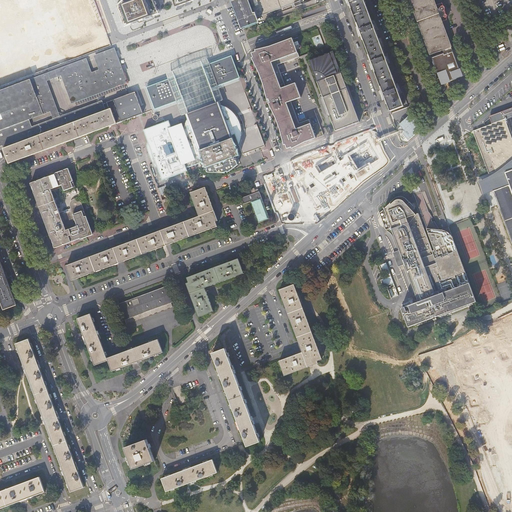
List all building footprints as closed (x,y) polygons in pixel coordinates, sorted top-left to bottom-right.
[(124,27),(159,14),(153,0),(122,0),(117,6),(124,27)] [(235,0),(233,1),(231,2),(241,28),(257,22),(256,18),(304,0),(235,0)] [(406,107),(366,0),(346,0),(388,113),(406,107)] [(410,0),(430,55),(443,50),(451,47),(441,18),(444,17),(446,18),(447,17),(447,15),(446,14),(444,14),(443,11),(445,10),(445,8),(442,3),(436,5),(434,0),(410,0)] [(288,144),(289,144),(291,145),(292,147),(316,138),(312,126),(309,119),(306,120),(299,123),(291,101),(298,98),(301,97),(296,83),(286,86),(277,64),(296,57),(299,56),(292,37),(256,51),(257,53),(256,56),(253,57),(287,145),(288,144)] [(110,42),(0,85),(0,141),(9,163),(43,151),(143,114),(135,92),(129,94),(113,51),(110,42)] [(444,53),(432,57),(442,84),(462,76),(451,47),(443,50),(444,53)] [(309,59),(336,131),(360,122),(333,50),(309,59)] [(232,55),(224,59),(203,66),(204,70),(206,70),(207,71),(212,81),(211,83),(210,85),(211,88),(240,77),(232,55)] [(182,74),(203,66),(200,60),(173,71),(175,77),(182,74)] [(205,74),(204,74),(203,73),(203,71),(203,70),(204,70),(203,66),(182,74),(175,77),(176,79),(174,82),(178,93),(179,94),(180,95),(182,95),(183,98),(188,112),(201,107),(216,102),(211,88),(210,85),(208,85),(208,84),(207,83),(207,82),(207,81),(208,80),(206,74),(205,74)] [(183,98),(182,95),(180,95),(179,94),(178,93),(174,82),(176,79),(175,77),(167,80),(150,87),(146,88),(149,95),(154,109),(183,98)] [(183,127),(196,164),(202,162),(206,171),(206,172),(207,172),(225,173),(225,171),(230,170),(238,163),(235,156),(239,155),(233,138),(236,137),(241,153),(264,146),(257,127),(250,129),(241,132),(241,129),(240,125),(239,121),(237,117),(235,113),(232,110),(228,107),(224,105),(222,104),(220,103),(219,101),(216,102),(201,107),(188,112),(185,113),(186,117),(183,127)] [(511,114),(505,117),(506,121),(474,133),(488,173),(490,176),(487,177),(491,189),(511,245),(511,114)] [(184,169),(196,164),(183,127),(183,130),(182,130),(175,133),(174,133),(167,120),(143,129),(148,143),(146,144),(146,147),(149,156),(152,163),(154,167),(156,166),(161,180),(185,172),(184,169)] [(316,138),(324,135),(319,123),(312,126),(316,138)] [(368,133),(298,176),(316,211),(351,185),(361,178),(383,159),(368,133)] [(68,169),(50,176),(30,183),(55,248),(93,234),(89,223),(80,200),(76,199),(73,200),(71,201),(70,202),(69,203),(70,209),(64,211),(60,212),(51,189),(62,184),(64,191),(75,186),(68,169)] [(273,181),(265,184),(268,192),(276,189),(273,181)] [(198,216),(65,265),(71,282),(222,227),(206,186),(190,192),(198,216)] [(271,210),(270,207),(266,208),(259,190),(256,192),(255,189),(254,189),(251,190),(253,195),(242,199),(244,205),(251,203),(256,215),(254,216),(256,221),(258,220),(259,224),(270,219),(267,211),(271,210)] [(464,269),(449,228),(443,230),(440,231),(433,229),(420,192),(408,202),(407,201),(406,199),(404,198),(402,197),(401,197),(399,197),(398,197),(396,198),(384,208),(388,219),(390,225),(385,227),(388,233),(392,231),(399,250),(404,264),(418,304),(401,309),(409,329),(477,303),(464,269)] [(402,265),(404,264),(399,250),(396,251),(393,252),(398,266),(402,265)] [(239,256),(233,258),(183,276),(198,317),(215,311),(206,287),(245,273),(239,256)] [(0,297),(5,310),(17,305),(0,258),(0,297)] [(380,264),(383,272),(385,272),(387,278),(382,279),(384,286),(393,283),(387,262),(380,264)] [(275,361),(281,377),(322,363),(293,283),(277,289),(299,352),(275,361)] [(140,320),(171,308),(174,307),(165,286),(119,303),(127,325),(140,320)] [(112,372),(165,353),(159,337),(109,356),(92,311),(77,317),(95,366),(108,361),(112,372)] [(488,337),(503,334),(501,321),(486,324),(488,337)] [(511,511),(511,333),(449,358),(479,434),(489,430),(499,461),(492,464),(509,511),(511,511)] [(72,494),(87,489),(30,338),(15,344),(72,494)] [(224,389),(224,390),(225,389),(247,448),(263,442),(227,346),(211,352),(224,389)] [(246,448),(247,448),(225,389),(224,390),(246,448)] [(134,471),(154,463),(156,463),(147,438),(125,446),(134,471)] [(147,438),(156,463),(157,462),(148,438),(147,438)] [(160,478),(160,479),(214,458),(213,457),(160,478)] [(215,460),(214,458),(160,479),(166,493),(219,473),(215,460)] [(0,510),(47,493),(41,477),(40,477),(0,491),(0,510)]
